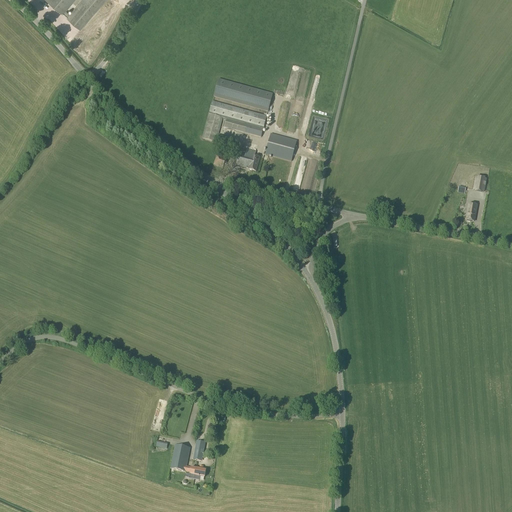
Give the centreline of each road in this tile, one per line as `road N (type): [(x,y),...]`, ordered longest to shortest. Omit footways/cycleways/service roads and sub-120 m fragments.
road 1 (unclassified): [(0,362),(27,340),(52,337),(202,399),(284,415),(341,415)]
road 2 (tertiary): [(208,180),(88,79)]
road 3 (tertiary): [(360,216),(208,180)]
road 4 (tertiary): [(360,216),(511,245)]
road 5 (tertiary): [(341,415),(330,325),(308,275)]
road 6 (tertiary): [(308,275),(208,180)]
